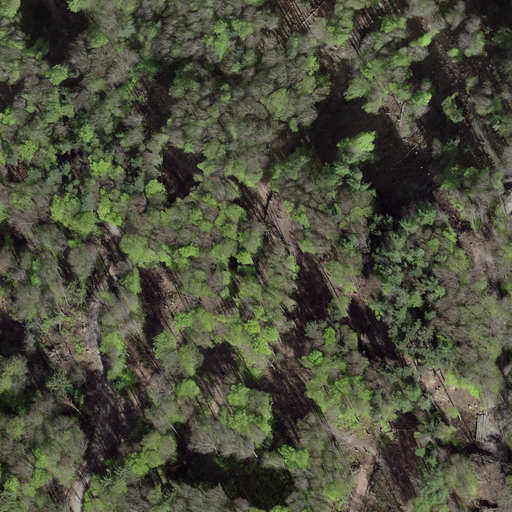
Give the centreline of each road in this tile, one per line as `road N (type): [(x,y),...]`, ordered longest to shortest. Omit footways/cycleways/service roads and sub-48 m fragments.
road 1 (track): [(141,0),(147,46),(95,106),(85,139),(88,193),(125,248),(92,315),(106,401),(102,442),(75,511)]
road 2 (track): [(508,511),(504,353),(488,241),(511,198)]
